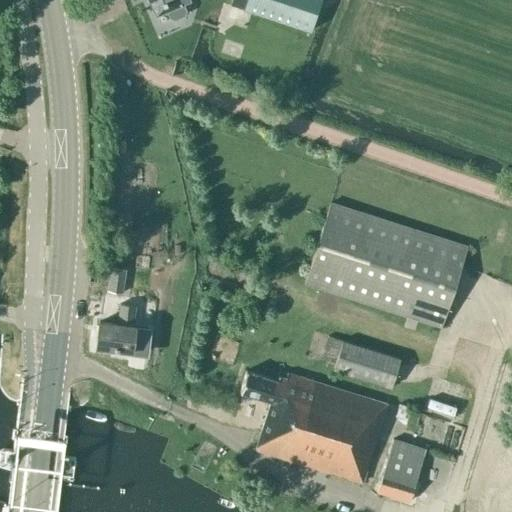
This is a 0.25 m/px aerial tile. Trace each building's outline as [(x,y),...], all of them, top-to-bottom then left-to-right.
[(148,0),(155,15),(166,10),(168,16),(173,18),(183,13),(185,9),(183,3),(188,1),(187,0),(148,0)] [(226,0),(226,3),(256,12),(248,36),(279,46),(283,35),(295,38),(299,25),(306,0),(226,0)] [(330,201),(303,282),(439,326),(465,245),(330,201)] [(109,265),(106,291),(121,292),(123,267),(109,265)] [(97,321),(94,347),(130,351),(132,325),(130,324),(132,304),(117,302),(115,323),(97,321)] [(399,358),(339,341),(331,370),(391,387),(399,358)] [(268,400),(258,433),(254,448),(361,481),(386,403),(287,372),(288,367),(316,375),(322,355),(286,344),(275,379),(245,369),(238,391),(268,400)] [(420,397),(403,392),(396,416),(413,422),(420,397)] [(425,448),(392,438),(376,490),(408,501),(425,448)] [(2,464),(66,478),(70,463),(5,449),(2,464)] [(84,463),(69,461),(66,481),(81,483),(84,463)]
